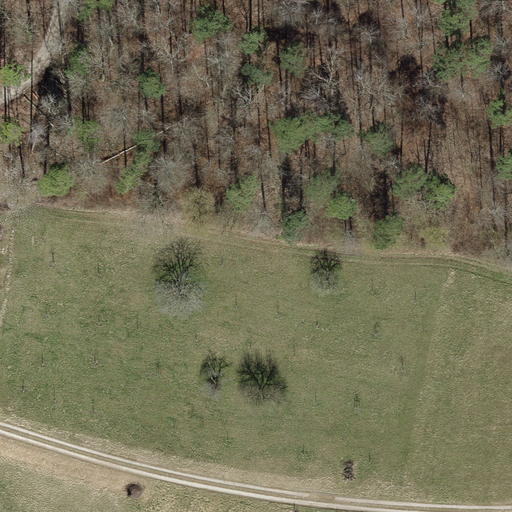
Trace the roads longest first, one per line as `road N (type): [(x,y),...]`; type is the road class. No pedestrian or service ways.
road 1 (track): [(448,511),(311,499),(0,424)]
road 2 (track): [(55,0),(43,63),(0,99)]
